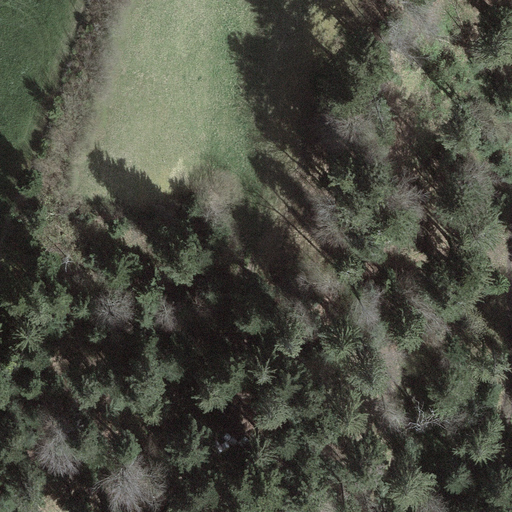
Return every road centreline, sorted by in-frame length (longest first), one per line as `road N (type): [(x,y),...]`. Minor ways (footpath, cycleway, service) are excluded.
road 1 (track): [(158,511),(229,398),(251,211)]
road 2 (track): [(511,386),(476,511)]
